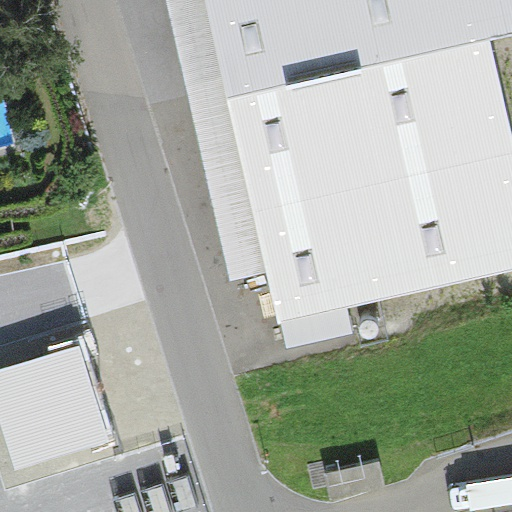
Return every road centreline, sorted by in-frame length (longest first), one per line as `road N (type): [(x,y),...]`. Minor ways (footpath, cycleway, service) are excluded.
road 1 (residential): [(85,0),(246,511)]
road 2 (unknown): [(371,511),(511,471)]
